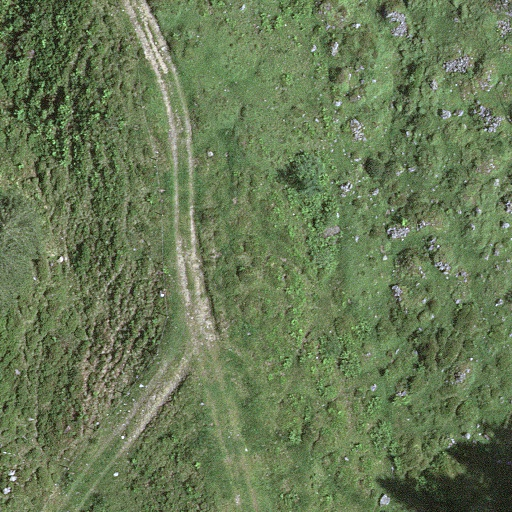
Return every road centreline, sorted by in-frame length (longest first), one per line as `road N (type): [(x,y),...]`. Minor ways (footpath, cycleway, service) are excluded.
road 1 (track): [(138,0),(171,97),(205,326),(65,511)]
road 2 (track): [(205,326),(246,511)]
